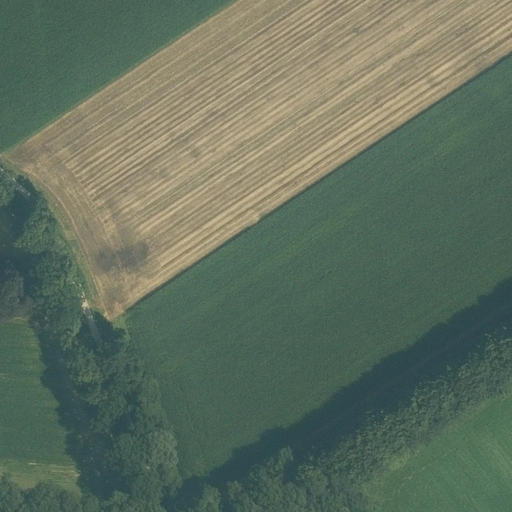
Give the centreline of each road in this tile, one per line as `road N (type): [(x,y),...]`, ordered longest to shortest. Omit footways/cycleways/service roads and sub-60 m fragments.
road 1 (track): [(511,341),(259,511)]
road 2 (track): [(158,511),(71,277)]
road 3 (track): [(71,277),(33,202),(0,174)]
